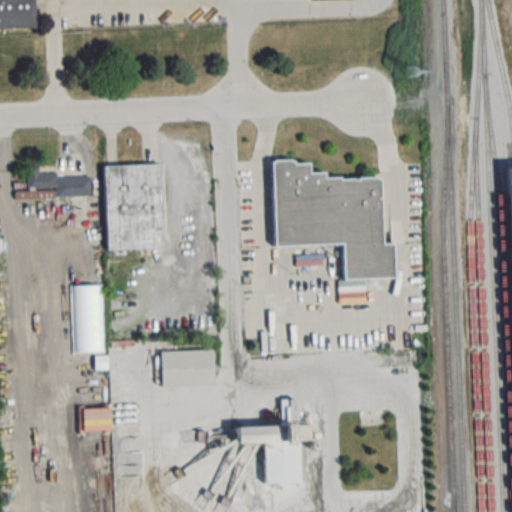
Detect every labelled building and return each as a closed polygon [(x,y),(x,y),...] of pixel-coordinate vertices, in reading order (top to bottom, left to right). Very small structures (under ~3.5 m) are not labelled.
[(33,0),(0,0),(0,29),(34,29),(33,0)] [(380,175),(324,177),(324,170),(308,171),(308,159),(270,160),(272,245),(341,243),(342,279),(393,278),(393,243),(381,243),(380,175)] [(105,250),(162,249),(160,163),(103,164),(105,250)] [(89,197),(89,176),(56,177),(56,172),(26,172),(26,189),(54,189),(54,197),(89,197)] [(102,353),(101,284),(69,284),(70,354),(102,353)] [(212,349),(159,350),(159,385),(212,385),(212,349)] [(235,442),(308,441),(308,420),(297,420),(297,398),(279,399),(280,424),(235,425),(235,442)]
